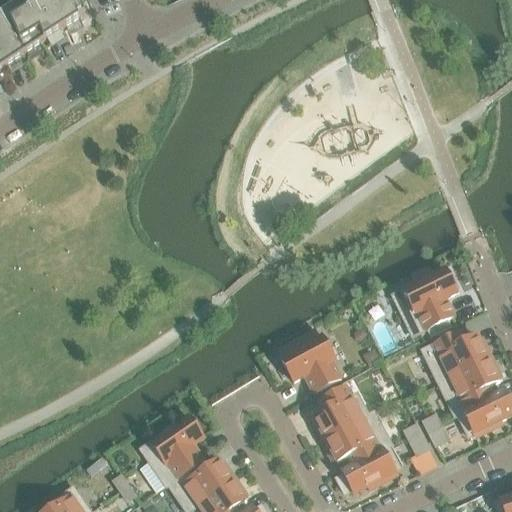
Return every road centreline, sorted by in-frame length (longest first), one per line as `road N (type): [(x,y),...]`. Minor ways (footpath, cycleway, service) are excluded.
road 1 (residential): [(330,511),(261,391),(223,415),(284,511)]
road 2 (residential): [(0,130),(146,37)]
road 3 (residential): [(395,511),(511,456)]
